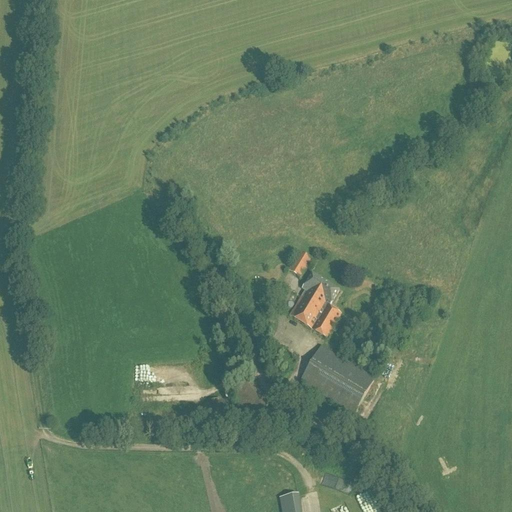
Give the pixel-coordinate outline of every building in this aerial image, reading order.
[(301,280),(313,261),(299,253),(287,272),(301,280)] [(326,340),(341,315),(329,308),(339,292),(312,275),(302,290),(305,292),(290,318),(326,340)] [(354,416),(375,380),(321,348),(300,383),(354,416)] [(249,420),(269,406),(249,378),(229,393),(249,420)] [(232,419),(232,417),(231,414),(230,411),(228,409),(226,408),(224,406),(221,405),(219,405),(216,405),(213,406),(211,407),(208,409),(207,411),(205,414),(204,417),(204,419),(204,421),(205,424),(206,427),(208,429),(209,430),(212,432),(215,433),(217,433),(220,433),(222,433),(224,432),(228,430),(230,428),(231,425),(232,422),(232,419)] [(292,438),(299,423),(279,413),(271,427),(292,438)] [(331,476),(325,482),(333,489),(338,482),(331,476)] [(283,498),(285,511),(305,511),(302,495),(283,498)]
